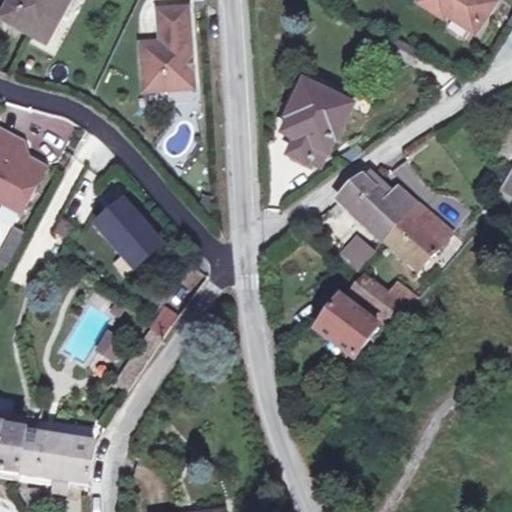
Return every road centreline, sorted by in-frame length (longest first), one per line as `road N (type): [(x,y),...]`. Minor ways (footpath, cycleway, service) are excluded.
road 1 (residential): [(511,74),(237,260)]
road 2 (residential): [(0,90),(63,106),(117,137),(157,187),(237,260)]
road 3 (residential): [(237,260),(153,375),(104,461),(104,511)]
road 4 (residential): [(237,260),(266,392),(307,511)]
road 5 (residential): [(235,0),(237,260)]
